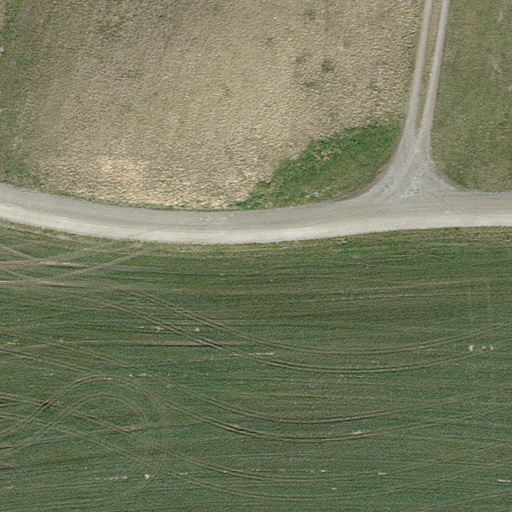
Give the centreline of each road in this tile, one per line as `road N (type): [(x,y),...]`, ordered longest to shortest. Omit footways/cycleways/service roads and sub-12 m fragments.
road 1 (track): [(0,200),(171,227),(405,213)]
road 2 (track): [(437,0),(405,213)]
